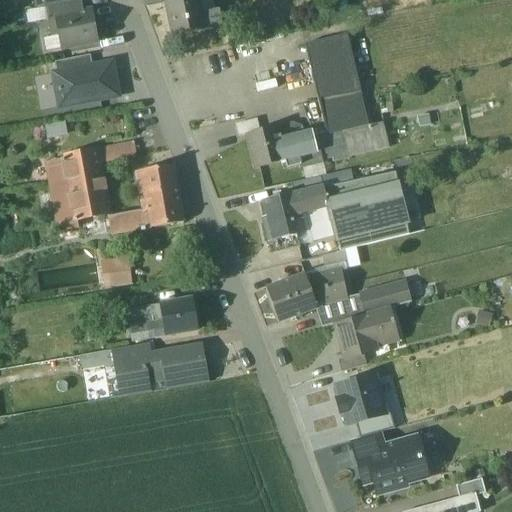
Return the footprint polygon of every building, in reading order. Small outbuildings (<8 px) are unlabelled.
[(68,4),(67,0),(33,0),(36,9),(45,8),(68,4)] [(197,0),(174,0),(164,2),(172,38),(204,31),(201,15),(197,0)] [(211,0),(199,0),(201,10),(213,8),(211,0)] [(45,8),(47,22),(57,21),(57,20),(84,15),(81,2),(68,4),(45,8)] [(230,9),(201,15),(204,31),(233,25),(230,9)] [(84,15),(57,20),(57,21),(60,38),(63,51),(98,44),(92,13),(84,15)] [(345,36),(304,46),(317,100),(359,92),(345,36)] [(60,38),(44,41),(47,54),(63,51),(60,38)] [(55,63),(57,75),(92,69),(90,57),(55,63)] [(57,75),(53,76),(59,108),(117,98),(111,66),(92,69),(57,75)] [(359,92),(317,100),(325,133),(326,133),(327,136),(367,126),(359,92)] [(382,124),(368,128),(374,152),(388,148),(382,124)] [(311,137),(302,139),(299,128),(289,131),(288,126),(277,129),(286,162),(285,162),(287,170),(298,167),(299,171),(322,165),(322,161),(319,152),(315,153),(311,137)] [(367,126),(327,136),(332,159),(332,163),(374,152),(368,128),(367,126)] [(277,128),(246,136),(254,170),(285,162),(286,162),(277,129),(277,128)] [(325,133),(311,137),(315,153),(319,152),(322,161),(332,159),(327,136),(326,133),(325,133)] [(132,146),(96,153),(98,164),(134,158),(132,146)] [(96,153),(63,159),(64,162),(68,186),(75,219),(107,214),(98,164),(96,153)] [(64,162),(45,165),(49,190),(68,186),(64,162)] [(172,168),(141,173),(147,211),(150,228),(181,223),(172,168)] [(394,174),(348,184),(323,190),(327,206),(326,206),(331,224),(332,224),(339,253),(340,252),(358,248),(408,235),(394,174)] [(320,178),(290,184),(293,195),(294,195),(322,189),(320,178)] [(68,186),(49,190),(57,231),(76,228),(75,219),(68,186)] [(322,189),(294,195),(298,214),(326,206),(327,206),(323,190),(323,189),(322,189)] [(293,195),(262,202),(267,224),(263,224),(268,243),(276,241),(278,253),(298,248),(295,236),(303,234),(298,214),(294,195),(293,195)] [(147,211),(112,217),(113,219),(108,220),(110,235),(150,228),(147,211)] [(358,248),(340,252),(343,264),(344,266),(361,261),(358,248)] [(339,253),(322,257),(325,269),(343,264),(340,252),(339,253)] [(100,265),(103,290),(130,286),(127,261),(100,265)] [(340,272),(312,278),(311,273),(303,276),(310,293),(343,285),(342,280),(340,272)] [(303,276),(265,290),(272,307),(310,293),(303,276)] [(405,283),(358,296),(364,316),(410,304),(405,283)] [(343,285),(310,293),(315,306),(346,299),(345,294),(343,287),(343,285)] [(310,293),(272,307),(278,324),(315,311),(316,310),(315,306),(310,293)] [(350,293),(345,294),(346,299),(315,306),(316,310),(315,311),(321,328),(364,316),(358,296),(351,298),(350,293)] [(152,324),(128,328),(129,333),(131,343),(196,332),(191,300),(150,307),(152,324)] [(389,311),(334,325),(343,359),(344,360),(363,354),(375,351),(373,342),(395,336),(392,324),(393,324),(392,320),(391,320),(389,311)] [(98,330),(86,332),(88,341),(100,339),(98,330)] [(146,346),(111,352),(113,366),(119,365),(118,363),(148,357),(146,346)] [(148,357),(118,363),(119,365),(125,399),(148,395),(146,383),(165,379),(167,391),(203,386),(199,364),(202,364),(199,349),(148,357)] [(363,354),(344,360),(343,359),(337,361),(340,374),(366,367),(363,354)] [(385,415),(374,377),(336,388),(339,401),(336,401),(340,415),(343,414),(347,426),(355,424),(385,416),(385,415)] [(385,416),(355,424),(360,439),(394,430),(390,414),(385,415),(385,416)] [(380,434),(350,442),(357,467),(363,465),(387,458),(383,446),(380,434)] [(414,437),(383,446),(387,458),(363,465),(366,476),(364,477),(367,485),(373,483),(375,492),(388,489),(389,493),(405,488),(404,484),(420,480),(416,463),(421,462),(414,437)] [(480,481),(454,488),(458,499),(458,501),(474,497),(483,494),(480,481)] [(458,499),(411,511),(478,511),(474,497),(458,501),(458,499)]
